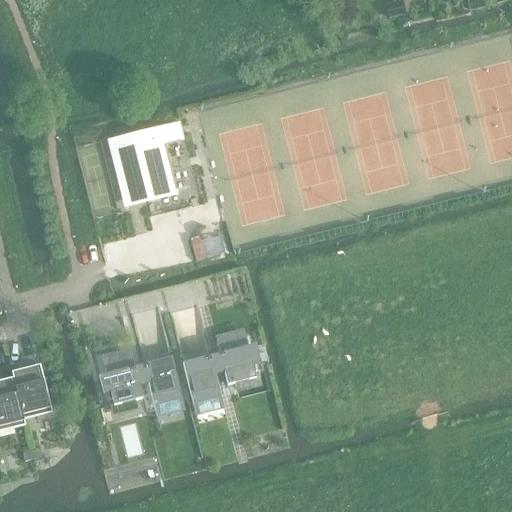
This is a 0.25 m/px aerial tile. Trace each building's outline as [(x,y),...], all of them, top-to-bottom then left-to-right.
[(394,4),(397,17),(405,15),(402,2),(394,4)] [(394,4),(385,6),(388,19),(397,17),(394,4)] [(179,124),(152,131),(153,135),(113,145),(127,203),(172,192),(160,146),(183,140),(179,124)] [(198,259),(227,253),(223,234),(194,241),(198,259)] [(148,303),(154,303),(155,310),(215,306),(214,284),(147,288),(148,303)] [(217,346),(220,355),(182,365),(192,405),(193,405),(220,399),(220,398),(221,398),(215,377),(225,375),(228,387),(234,385),(236,391),(257,385),(253,367),(260,365),(255,346),(248,348),(245,339),(217,346)] [(22,371),(11,374),(13,380),(24,421),(52,414),(40,367),(35,368),(33,356),(31,356),(31,357),(19,360),(22,371)] [(106,376),(98,378),(103,397),(111,395),(115,413),(137,407),(135,402),(142,400),(139,388),(148,386),(153,407),(154,406),(154,407),(181,400),(181,399),(171,359),(134,369),(132,359),(104,366),(106,376)] [(0,433),(25,427),(24,421),(13,380),(2,383),(0,373),(0,433)] [(31,450),(22,452),(25,463),(33,461),(34,464),(31,450)] [(31,450),(34,464),(43,462),(40,451),(32,453),(31,450)]
